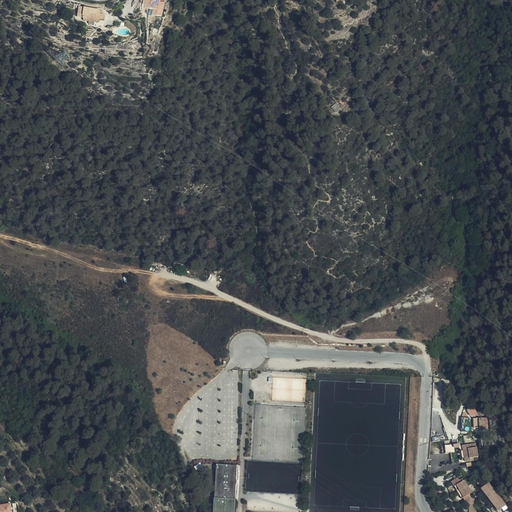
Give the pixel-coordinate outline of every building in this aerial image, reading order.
[(141,0),(142,0),(142,3),(141,6),(150,8),(149,14),(159,16),(161,1),(156,0),(141,0)] [(91,18),(94,21),(97,20),(98,18),(102,19),(103,14),(101,13),(98,13),(98,10),(98,9),(77,5),(75,16),(81,17),(82,20),(91,18)] [(331,106),(335,112),(340,109),(337,103),(331,106)] [(484,424),(475,424),(475,434),(481,434),(481,435),(485,434),(485,436),(489,436),(489,427),(484,427),(484,424)] [(460,443),(445,445),(446,453),(455,452),(455,448),(460,447),(460,443)] [(467,455),(464,455),(466,465),(470,464),(470,467),(475,466),(475,463),(480,462),(478,453),(473,454),(472,450),(466,450),(467,455)] [(215,465),(214,492),(213,498),(212,511),(234,511),(236,499),(231,499),(233,465),(215,465)] [(481,488),(497,511),(499,511),(507,507),(490,482),(481,488)] [(453,489),(455,492),(458,491),(461,497),(462,496),(465,502),(469,510),(473,507),(476,506),(464,483),(459,485),(458,483),(452,487),(453,489)] [(458,491),(455,492),(462,504),(465,502),(462,496),(461,497),(458,491)] [(10,511),(10,502),(0,503),(0,511),(10,511)]
